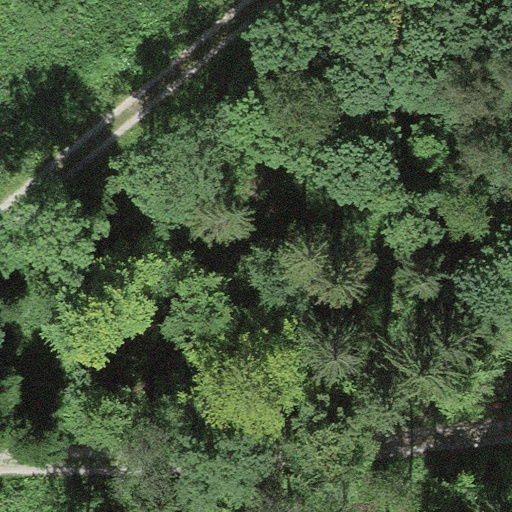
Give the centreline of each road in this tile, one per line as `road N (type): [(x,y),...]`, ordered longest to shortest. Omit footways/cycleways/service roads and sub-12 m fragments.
road 1 (track): [(0,447),(340,442),(511,426)]
road 2 (track): [(309,0),(0,243)]
